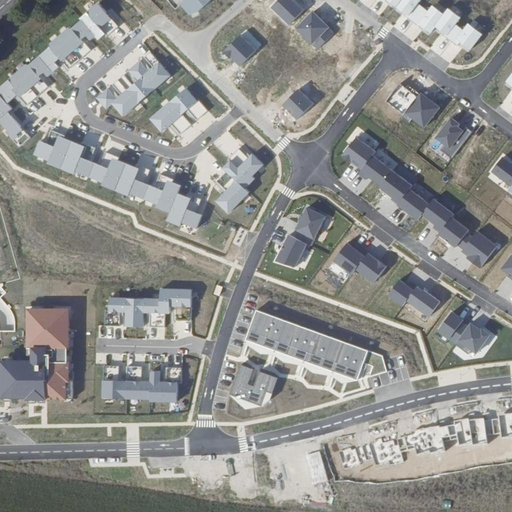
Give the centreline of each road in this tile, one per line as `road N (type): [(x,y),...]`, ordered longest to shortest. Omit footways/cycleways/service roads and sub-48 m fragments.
road 1 (residential): [(188,49),(159,20),(81,84),(87,116),(182,153),(243,105)]
road 2 (residential): [(511,383),(205,447)]
road 3 (residential): [(205,447),(205,408),(231,313),(308,163)]
road 4 (residential): [(511,309),(308,163)]
road 5 (residential): [(205,447),(0,453)]
road 6 (residential): [(308,163),(382,70),(400,59)]
